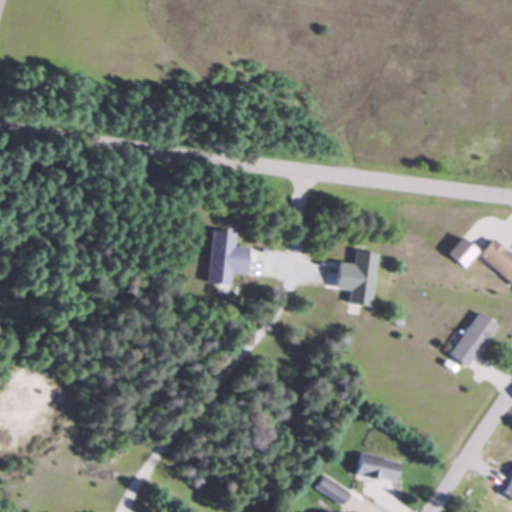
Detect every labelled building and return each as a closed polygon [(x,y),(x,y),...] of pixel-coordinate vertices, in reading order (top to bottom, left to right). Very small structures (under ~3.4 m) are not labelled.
[(241,247),(227,246),(228,232),(205,230),(201,283),(223,285),(224,272),(240,274),(241,247)] [(471,253),(455,238),(441,253),(456,268),(471,253)] [(509,289),(511,286),(511,263),(486,239),(472,255),(509,289)] [(371,255),(348,252),(346,265),(330,263),(327,289),(343,290),(342,304),(366,307),(371,255)] [(460,369),(490,326),(472,313),(442,356),(460,369)] [(392,458),(348,458),(348,479),(392,480),(392,458)] [(344,492),(316,473),(307,486),(335,505),(344,492)]
